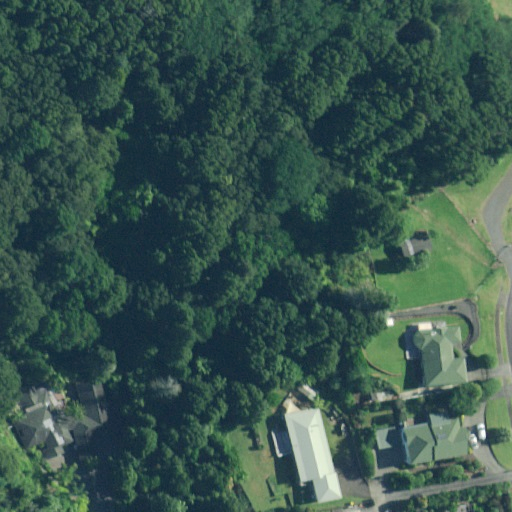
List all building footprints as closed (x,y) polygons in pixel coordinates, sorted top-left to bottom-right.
[(412,355),(411,359),(412,394),(451,393),(449,357),(445,352),(438,344),(421,344),(412,355)] [(114,391),(81,393),(83,431),(65,431),(64,429),(46,390),(22,401),(31,420),(13,430),(28,460),(45,451),(46,452),(44,453),(46,465),(64,463),(64,457),(74,453),(74,452),(77,452),(77,477),(97,477),(97,445),(116,444),(114,391)] [(316,417),(301,420),(301,417),(278,421),(292,493),(304,491),(307,509),(333,504),(316,417)] [(450,428),(438,430),(437,419),(417,422),(419,433),(390,437),(395,471),(455,463),(450,428)] [(386,436),(365,438),(367,456),(388,454),(386,436)]
